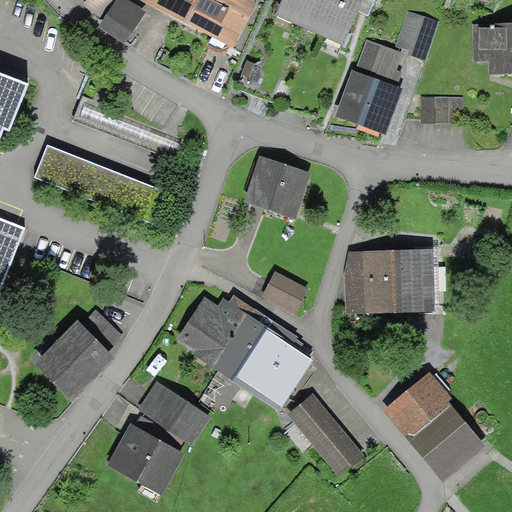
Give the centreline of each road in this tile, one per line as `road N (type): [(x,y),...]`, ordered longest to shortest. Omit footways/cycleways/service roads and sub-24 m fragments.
road 1 (residential): [(19,511),(168,302),(234,121)]
road 2 (residential): [(428,511),(433,492),(424,472),(340,374),(324,337),(367,160)]
road 3 (residential): [(58,0),(128,59),(234,121)]
road 4 (unknown): [(168,302),(64,226),(24,185)]
road 5 (unknown): [(24,185),(43,72),(29,22)]
road 6 (residential): [(367,160),(454,168),(511,159)]
road 7 (residential): [(234,121),(367,160)]
